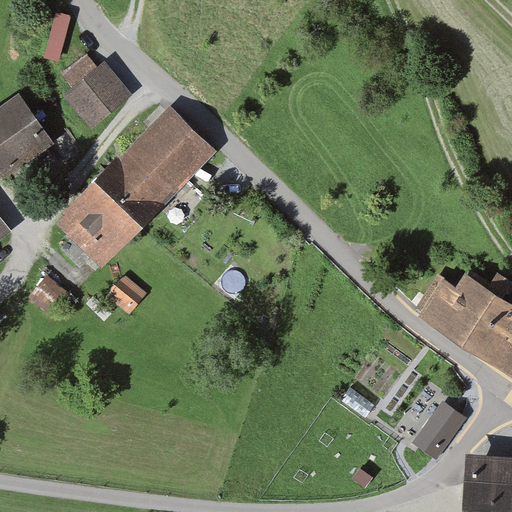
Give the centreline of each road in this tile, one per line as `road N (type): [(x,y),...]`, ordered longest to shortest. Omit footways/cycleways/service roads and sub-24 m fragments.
road 1 (residential): [(80,0),(399,307),(505,388)]
road 2 (track): [(393,0),(459,168),(511,255)]
road 3 (residential): [(270,511),(0,481)]
road 4 (residential): [(505,388),(425,488),(384,503),(288,511)]
